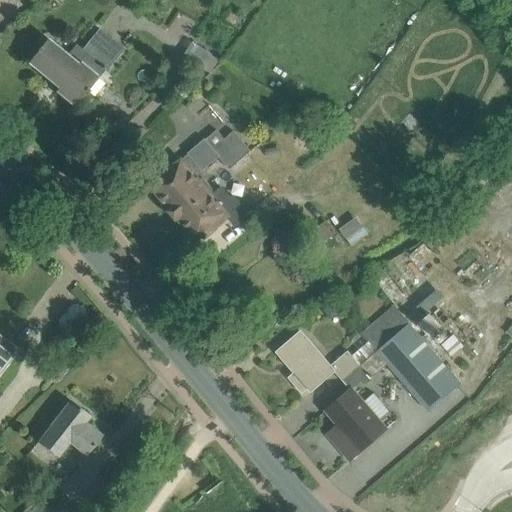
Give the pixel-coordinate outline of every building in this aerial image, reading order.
[(37,50),(38,50),(29,62),(59,87),(56,90),(73,104),(85,90),(87,92),(99,78),(98,77),(104,70),(105,71),(123,49),(99,30),(82,50),(76,45),(67,56),(47,39),(40,47),(39,47),(37,50)] [(218,131),(206,141),(219,156),(231,169),(243,159),(226,140),(218,131)] [(235,132),(226,140),(243,159),(252,152),(235,132)] [(156,181),(152,185),(169,206),(167,208),(168,209),(175,203),(174,202),(204,177),(204,178),(209,174),(205,169),(209,165),(219,156),(206,141),(206,140),(190,153),(190,154),(183,160),(182,159),(165,174),(164,172),(154,180),(156,181)] [(168,209),(177,220),(179,218),(197,239),(203,235),(205,238),(215,230),(214,229),(227,217),(235,226),(248,214),(234,198),(231,200),(222,189),(213,197),(210,194),(215,190),(204,178),(204,177),(174,202),(175,203),(168,209)] [(320,246),(315,249),(323,259),(336,249),(328,239),(337,232),(327,219),(309,233),(320,246)] [(410,322),(378,350),(364,362),(375,374),(388,363),(429,411),(463,382),(446,362),(411,321),(410,322)] [(308,388),(312,391),(335,371),(343,380),(361,365),(348,351),(332,365),(302,330),(280,349),(294,366),(292,368),(295,372),(289,377),(303,392),(308,388)] [(0,373),(19,350),(0,335),(0,373)] [(365,400),(354,387),(327,409),(350,436),(339,446),(351,459),(388,427),(381,418),(390,411),(375,392),(365,400)] [(39,440),(59,457),(69,444),(85,456),(102,435),(85,422),(90,416),(70,400),(58,416),(39,440)] [(71,511),(57,494),(39,509),(34,503),(23,511),(71,511)]
